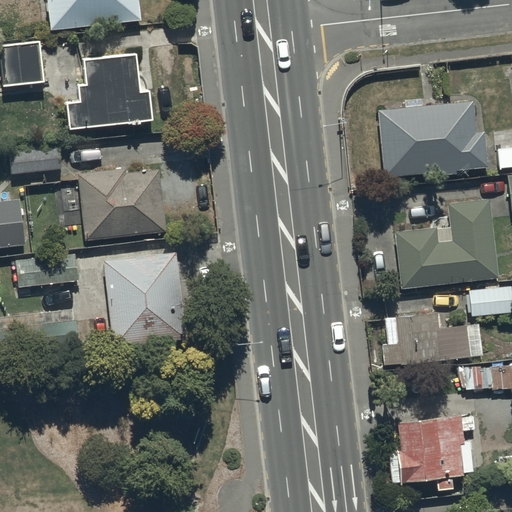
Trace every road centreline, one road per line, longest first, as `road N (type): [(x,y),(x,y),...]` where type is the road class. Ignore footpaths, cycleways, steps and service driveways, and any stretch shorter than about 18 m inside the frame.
road 1 (trunk): [(263,32),(319,511)]
road 2 (residential): [(263,32),(511,4)]
